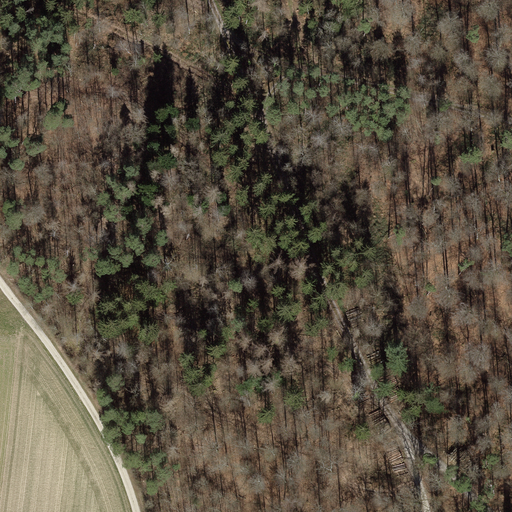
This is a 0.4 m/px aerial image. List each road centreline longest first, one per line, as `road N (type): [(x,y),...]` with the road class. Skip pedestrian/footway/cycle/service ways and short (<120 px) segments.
road 1 (track): [(404,438),(315,265),(260,121)]
road 2 (track): [(0,280),(98,418),(135,511)]
road 3 (track): [(304,70),(511,120)]
road 4 (track): [(260,121),(211,0)]
